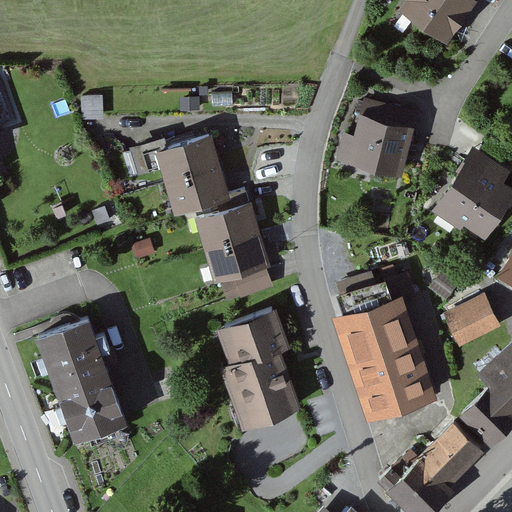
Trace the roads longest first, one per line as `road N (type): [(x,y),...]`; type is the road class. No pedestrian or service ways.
road 1 (residential): [(385,511),(306,229),(306,179),(340,55)]
road 2 (tertiary): [(51,511),(0,368)]
road 3 (residential): [(457,99),(340,55)]
